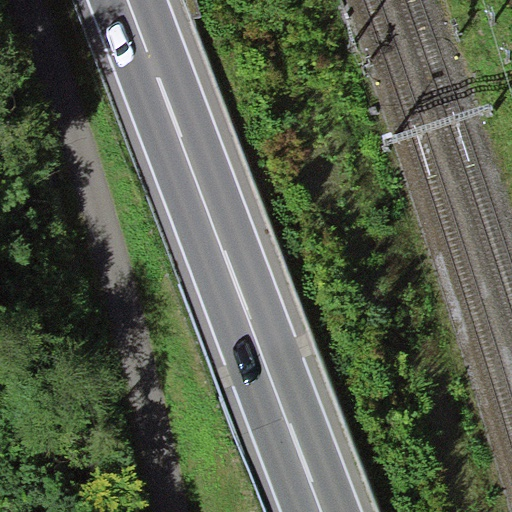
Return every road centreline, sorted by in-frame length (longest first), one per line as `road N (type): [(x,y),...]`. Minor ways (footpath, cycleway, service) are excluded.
road 1 (trunk): [(129,0),(322,511)]
road 2 (unclassified): [(9,0),(111,249),(180,511)]
